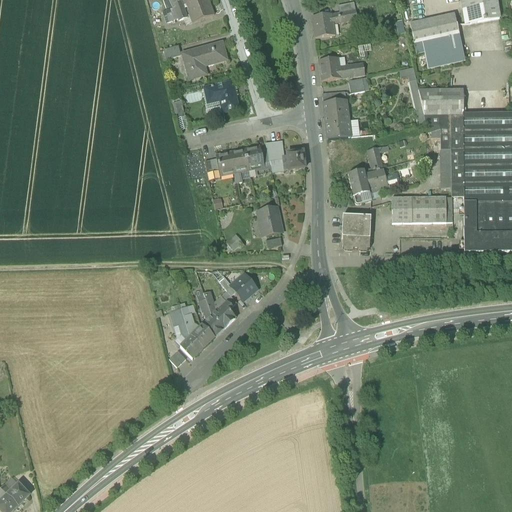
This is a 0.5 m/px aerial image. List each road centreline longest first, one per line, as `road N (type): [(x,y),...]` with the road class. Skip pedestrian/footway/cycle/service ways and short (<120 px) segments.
road 1 (tertiary): [(65,511),(185,420),(333,351)]
road 2 (track): [(0,269),(273,265),(289,273)]
road 3 (tertiary): [(350,345),(511,315)]
road 4 (residential): [(311,118),(321,277)]
road 5 (residential): [(266,123),(227,0)]
road 6 (residential): [(290,0),(311,118)]
